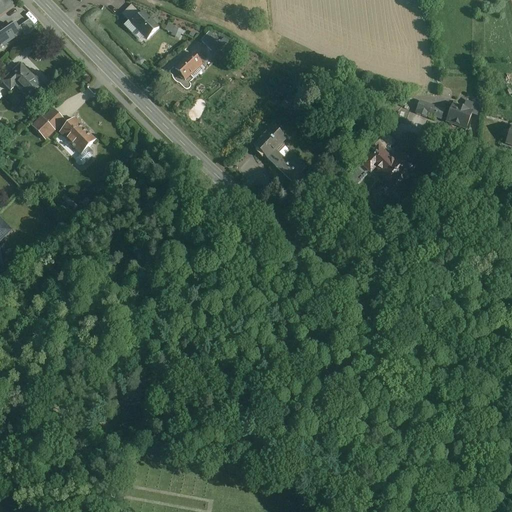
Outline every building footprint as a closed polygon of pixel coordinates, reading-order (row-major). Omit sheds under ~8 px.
[(131,6),(122,15),(129,22),(132,26),(142,16),(131,6)] [(159,30),(144,14),(142,16),(132,26),(129,22),(124,27),(132,36),(137,31),(147,41),(159,30)] [(29,21),(19,28),(26,38),(36,28),(29,21)] [(167,24),(164,33),(180,40),(184,31),(167,24)] [(6,26),(0,30),(0,49),(21,35),(16,27),(10,31),(6,26)] [(224,48),(209,33),(200,41),(215,57),(224,48)] [(195,52),(178,68),(181,70),(179,71),(185,77),(186,76),(188,78),(205,63),(195,52)] [(46,90),(21,65),(3,82),(11,91),(16,86),(32,103),(46,90)] [(285,97),(290,88),(283,84),(278,93),(285,97)] [(474,99),(470,111),(473,112),(472,113),(480,116),(482,101),(474,99)] [(432,106),(420,101),(415,113),(428,118),(429,114),(432,106)] [(470,111),(453,105),(447,121),(466,128),(472,113),(473,112),(470,111)] [(444,110),(432,106),(429,114),(441,119),(444,110)] [(64,121),(54,111),(44,120),(44,121),(54,131),(64,121)] [(54,131),(44,121),(44,120),(43,119),(34,128),(40,134),(40,136),(43,139),(45,139),(54,131)] [(75,120),(61,134),(81,155),(95,141),(75,120)] [(273,129),(254,149),(267,161),(281,146),(286,141),(273,129)] [(386,133),(374,145),(378,149),(379,149),(384,154),(390,148),(396,142),(386,133)] [(306,169),(281,146),(267,161),(296,188),(305,179),(300,175),(306,169)] [(397,155),(390,148),(384,154),(391,161),(397,155)] [(384,154),(379,149),(378,149),(363,165),(370,172),(375,168),(380,173),(380,176),(386,183),(386,186),(390,190),(394,189),(394,190),(415,170),(398,154),(397,155),(391,161),(384,154)] [(438,156),(430,151),(425,160),(439,168),(441,163),(436,160),(438,156)] [(274,180),(266,188),(275,196),(283,188),(274,180)] [(70,201),(60,211),(65,216),(75,207),(70,201)] [(0,220),(0,264),(1,265),(0,257),(0,255),(5,255),(4,253),(0,254),(0,240),(10,231),(0,220)]
